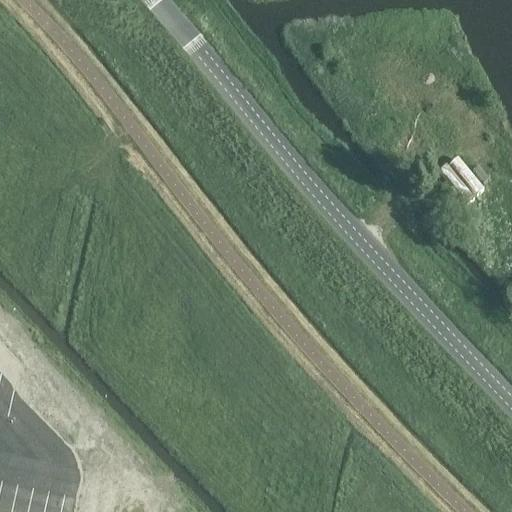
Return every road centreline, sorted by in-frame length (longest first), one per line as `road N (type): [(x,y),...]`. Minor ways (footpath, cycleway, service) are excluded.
road 1 (tertiary): [(511,402),(360,242),(155,0)]
road 2 (track): [(360,242),(399,184),(453,145)]
